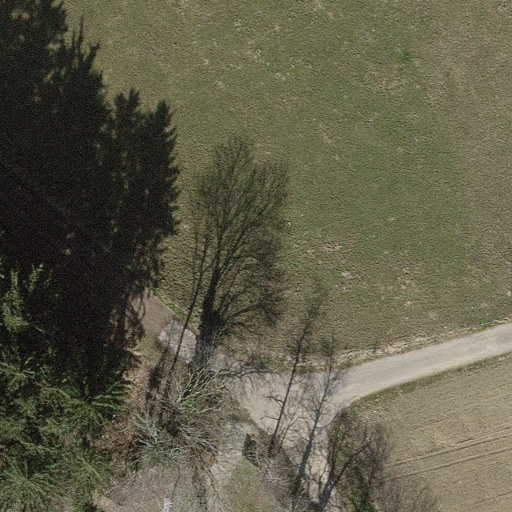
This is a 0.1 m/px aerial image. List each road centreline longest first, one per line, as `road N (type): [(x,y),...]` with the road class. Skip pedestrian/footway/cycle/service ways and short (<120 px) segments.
road 1 (track): [(345,511),(294,410),(93,268),(0,188)]
road 2 (track): [(511,345),(294,410)]
